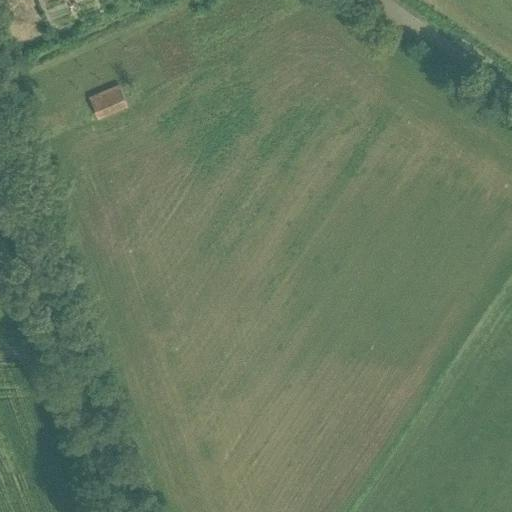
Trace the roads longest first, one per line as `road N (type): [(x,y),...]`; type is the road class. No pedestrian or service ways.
road 1 (unclassified): [(128,511),(0,144)]
road 2 (unclassified): [(511,99),(369,0)]
